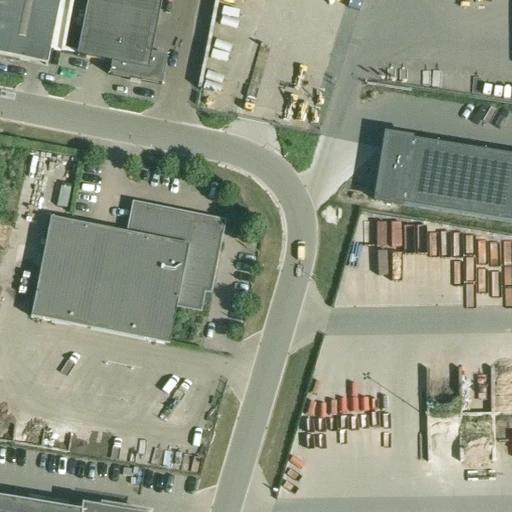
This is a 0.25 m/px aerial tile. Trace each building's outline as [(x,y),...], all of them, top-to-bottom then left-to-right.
[(0,0),(0,56),(46,66),(59,0),(0,0)] [(87,0),(76,57),(111,64),(109,76),(161,86),(167,58),(152,55),(162,0),(87,0)] [(511,156),(412,141),(386,136),(376,202),(511,223),(511,156)] [(70,190),(61,188),(57,207),(66,209),(70,190)] [(50,219),(31,318),(169,346),(177,306),(199,311),(203,291),(209,292),(223,223),(134,206),(128,234),(50,219)] [(119,511),(81,506),(80,511),(74,511),(0,500),(0,511),(119,511)]
